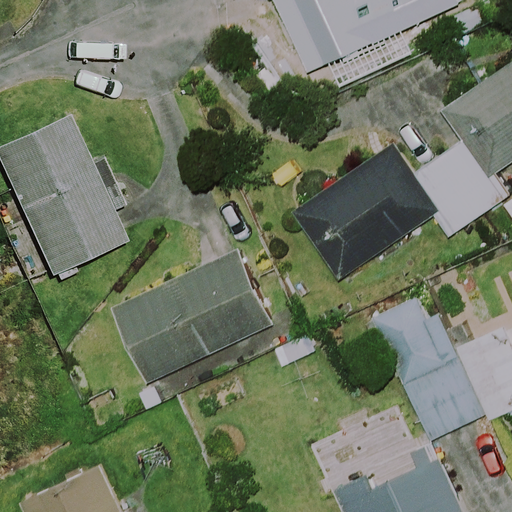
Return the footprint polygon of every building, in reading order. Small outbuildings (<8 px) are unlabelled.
[(364,0),(362,1),(361,0),(279,0),(312,73),(463,5),(460,0),(364,0)] [(511,164),(511,64),(427,122),(447,151),(414,174),(394,145),(293,213),(340,282),(435,217),(449,237),(511,195),(497,174),(511,164)] [(124,246),(72,124),(0,154),(0,169),(47,280),(124,246)] [(511,195),(501,204),(511,220),(511,195)] [(268,328),(233,254),(114,309),(148,384),(268,328)] [(511,346),(504,329),(456,350),(436,304),(382,328),(432,442),(487,418),(511,406),(511,346)] [(0,477),(35,462),(9,402),(0,406),(0,477)] [(465,511),(439,458),(374,489),(367,475),(335,490),(345,511),(465,511)] [(142,511),(134,494),(123,500),(106,464),(24,502),(28,511),(142,511)]
